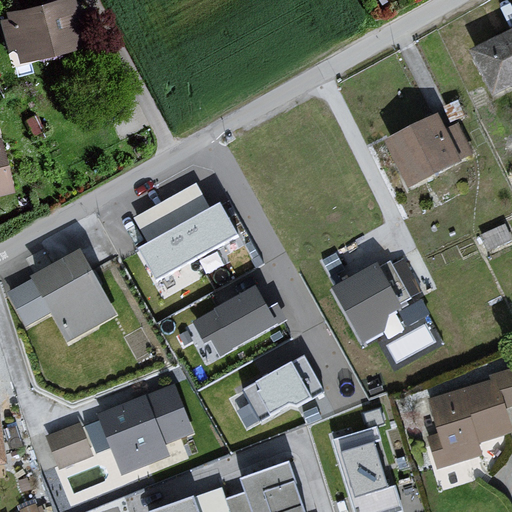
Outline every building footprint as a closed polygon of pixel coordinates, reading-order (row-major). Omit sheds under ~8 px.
[(88,50),(76,0),(68,0),(10,14),(11,22),(3,24),(10,54),(20,52),(23,65),(88,50)] [(511,35),(474,55),(496,99),(511,90),(511,35)] [(441,118),(388,144),(412,192),(465,166),(441,118)] [(0,196),(14,193),(8,153),(2,152),(0,151),(0,196)] [(197,185),(166,202),(199,263),(241,241),(223,207),(212,213),(197,185)] [(166,202),(136,219),(152,248),(142,253),(160,285),(199,263),(166,202)] [(56,316),(69,340),(116,315),(95,276),(84,256),(10,296),(12,300),(29,331),(56,316)] [(392,266),(340,293),(368,342),(384,331),(390,313),(411,301),(392,266)] [(260,290),(193,322),(205,348),(216,343),(222,355),(287,323),(281,309),(271,313),(260,290)] [(305,362),(243,392),(260,426),(322,396),(305,362)] [(493,383),(431,404),(440,436),(427,441),(441,471),(483,459),(481,445),(511,436),(511,422),(510,413),(511,412),(511,373),(494,377),(493,383)] [(175,390),(101,418),(123,477),(170,459),(166,449),(194,439),(175,390)] [(81,426),(49,438),(61,470),(93,458),(81,426)] [(376,431),(334,442),(351,504),(394,493),(376,431)] [(308,511),(292,466),(244,483),(248,495),(229,501),(232,511),(308,511)] [(225,489),(197,500),(200,511),(232,511),(229,501),(225,489)] [(14,507),(15,511),(46,511),(43,499),(14,507)] [(200,511),(197,500),(163,511),(200,511)]
